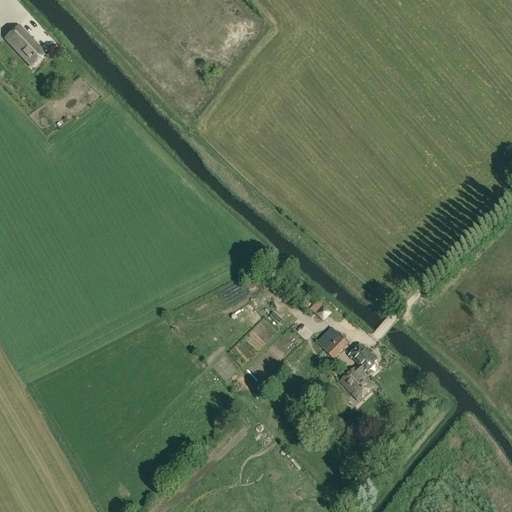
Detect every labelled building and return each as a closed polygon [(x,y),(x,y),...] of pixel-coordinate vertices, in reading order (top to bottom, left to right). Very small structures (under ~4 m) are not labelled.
[(34,66),(45,56),(18,27),(7,38),(34,66)] [(244,286),(225,295),(232,308),(250,300),(244,286)] [(319,344),(328,351),(327,352),(334,360),(349,345),(341,338),(333,330),(319,344)] [(353,354),(362,362),(367,356),(358,349),(353,354)] [(359,401),(374,387),(356,369),(342,383),(359,401)]
